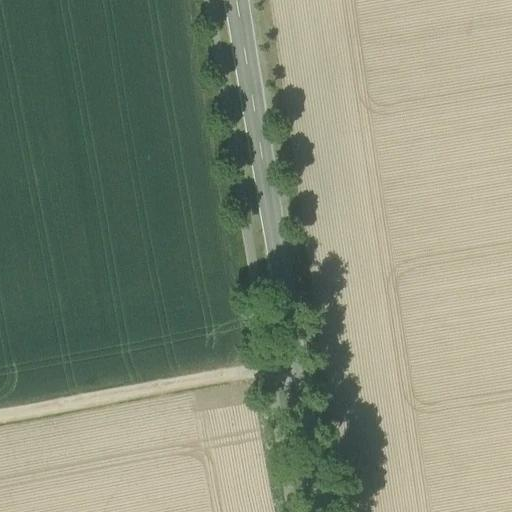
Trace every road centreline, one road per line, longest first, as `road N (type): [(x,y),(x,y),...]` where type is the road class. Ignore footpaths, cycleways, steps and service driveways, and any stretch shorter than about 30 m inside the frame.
road 1 (tertiary): [(318,511),(235,0)]
road 2 (track): [(0,420),(295,363)]
